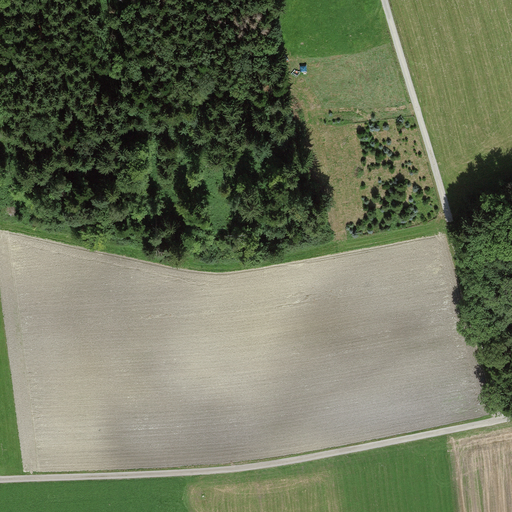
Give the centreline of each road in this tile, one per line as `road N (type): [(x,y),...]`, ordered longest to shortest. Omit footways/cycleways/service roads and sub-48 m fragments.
road 1 (track): [(0,480),(258,466),(511,417)]
road 2 (track): [(385,0),(505,419)]
